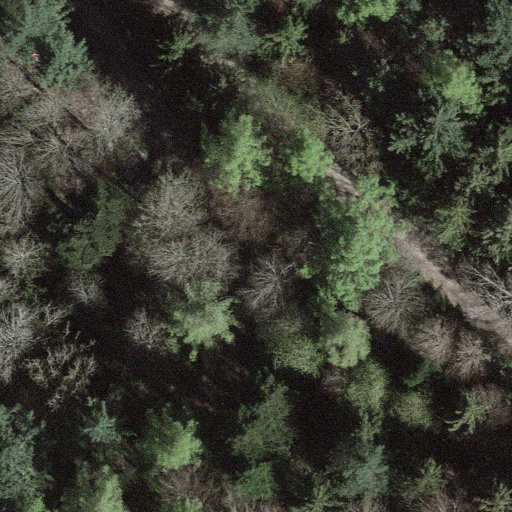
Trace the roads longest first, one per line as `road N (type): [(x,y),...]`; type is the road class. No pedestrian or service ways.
road 1 (track): [(0,510),(182,420),(209,385),(223,343),(223,244),(198,180),(86,0)]
road 2 (track): [(166,0),(511,330)]
